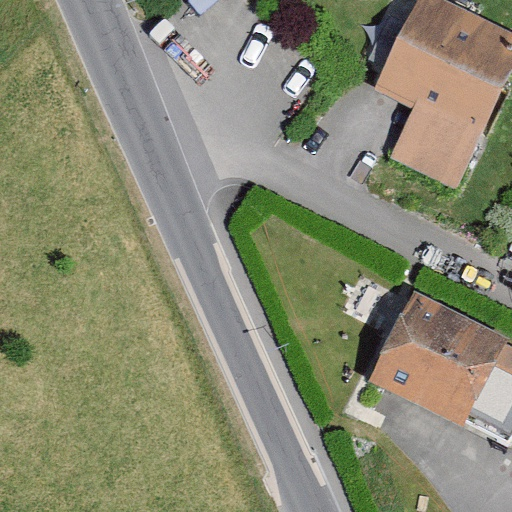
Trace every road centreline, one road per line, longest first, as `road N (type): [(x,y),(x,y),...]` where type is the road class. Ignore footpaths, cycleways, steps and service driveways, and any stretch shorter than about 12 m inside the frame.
road 1 (secondary): [(101,0),(318,511)]
road 2 (unknown): [(195,162),(263,0)]
